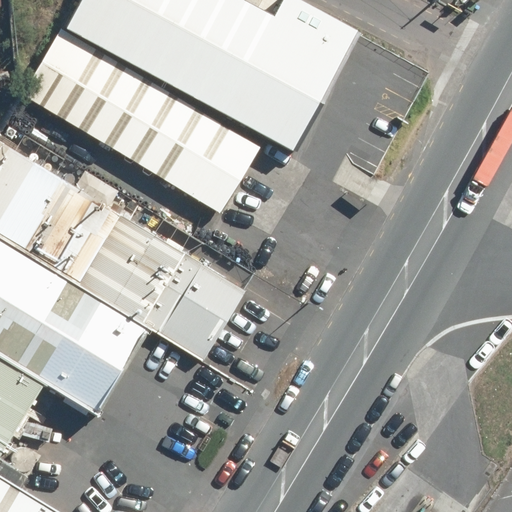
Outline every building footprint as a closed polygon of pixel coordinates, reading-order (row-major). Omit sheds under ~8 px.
[(255,0),(55,0),(51,8),(263,130),(335,7),(322,0),(258,0),(258,1),(255,0)] [(243,131),(39,14),(0,82),(0,87),(201,203),(243,131)] [(0,136),(0,237),(201,361),(246,289),(0,136)] [(0,237),(0,356),(94,415),(147,328),(0,237)] [(0,356),(0,452),(43,384),(0,356)] [(63,511),(0,472),(0,511),(63,511)]
